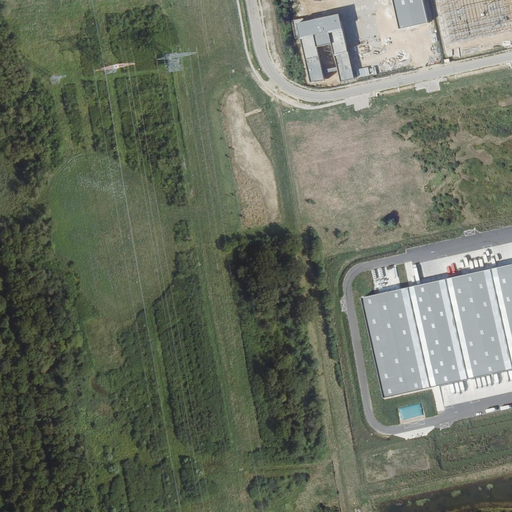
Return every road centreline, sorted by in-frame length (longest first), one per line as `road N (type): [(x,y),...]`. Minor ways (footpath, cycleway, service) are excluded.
road 1 (unclassified): [(511,55),(349,93),(311,94),(271,66),(254,0)]
road 2 (unclassified): [(46,475),(17,348)]
